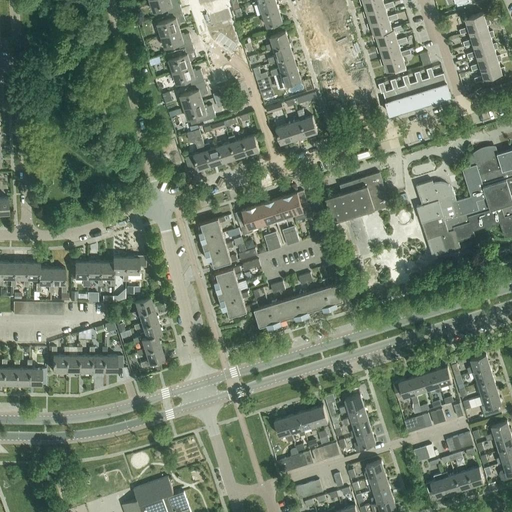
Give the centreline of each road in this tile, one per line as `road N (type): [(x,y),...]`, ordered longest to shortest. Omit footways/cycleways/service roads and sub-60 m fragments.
road 1 (tertiary): [(511,287),(200,384)]
road 2 (tertiary): [(204,401),(511,304)]
road 3 (residential): [(26,236),(14,0)]
road 4 (unclassified): [(160,207),(110,0)]
road 5 (tertiary): [(0,436),(89,433),(204,401)]
road 6 (tertiary): [(200,384),(85,417),(0,419)]
road 7 (residential): [(463,110),(279,167)]
road 8 (unclassified): [(200,384),(160,207)]
road 9 (residential): [(279,167),(249,76),(216,67),(202,30)]
road 10 (residential): [(160,207),(82,232),(26,236)]
road 11 (residential): [(279,167),(160,207)]
